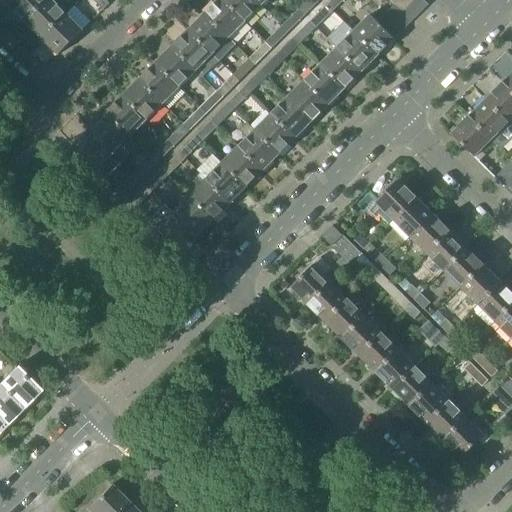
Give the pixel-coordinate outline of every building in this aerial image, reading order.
[(14,0),(8,6),(24,22),(46,0),(14,0)] [(46,0),(24,22),(41,38),(66,14),(51,0),(46,0)] [(92,0),(102,10),(103,10),(109,4),(104,0),(92,0)] [(221,0),(218,0),(203,15),(228,39),(244,22),(221,0)] [(253,0),(221,0),(244,22),(260,6),(253,0)] [(319,0),(307,0),(302,5),(308,12),(319,0)] [(331,0),(326,5),(332,12),(343,0),(331,0)] [(399,0),(394,5),(403,14),(416,0),(399,0)] [(422,0),(416,0),(403,14),(411,22),(428,5),(422,0)] [(332,12),(326,5),(314,17),(320,24),(332,12)] [(394,5),(386,14),(403,31),(411,22),(403,14),(394,5)] [(66,14),(41,38),(58,56),(82,31),(66,14)] [(293,14),(281,27),(287,33),(300,20),(293,14)] [(386,14),(377,22),(394,39),(403,31),(386,14)] [(187,31),(212,55),(219,62),(235,46),(228,39),(203,15),(187,31)] [(370,15),(353,32),(378,56),(394,39),(377,22),(370,15)] [(305,26),(294,38),(300,44),(312,32),(305,26)] [(287,33),(281,27),(270,38),(276,44),(287,33)] [(187,31),(171,48),(195,71),(212,55),(187,31)] [(353,32),(337,48),(361,72),(378,56),(353,32)] [(300,44),(294,38),(282,50),(288,56),(300,44)] [(261,47),(249,59),(255,65),(267,53),(261,47)] [(171,48),(155,64),(179,88),(195,71),(171,48)] [(337,48),(320,66),(344,89),(361,72),(337,48)] [(255,65),(249,59),(237,71),(243,77),(255,65)] [(273,59),(261,71),(267,77),(279,65),(273,59)] [(155,64),(138,80),(162,104),(179,88),(155,64)] [(320,66),(304,82),(328,106),(344,89),(320,66)] [(267,77),(261,71),(249,83),(255,89),(267,77)] [(502,83),(502,84),(511,93),(511,73),(507,78),(508,79),(503,83),(502,82),(502,83)] [(138,80),(122,97),(146,121),(162,104),(138,80)] [(228,80),(216,92),(222,98),(234,86),(228,80)] [(304,82),(287,98),(311,122),(328,106),(304,82)] [(485,100),(485,101),(511,128),(511,93),(502,84),(490,95),(491,96),(486,100),(485,99),(485,100)] [(222,98),(216,92),(204,104),(210,110),(222,98)] [(240,92),(228,104),(234,110),(246,98),(240,92)] [(122,97),(105,113),(130,137),(146,121),(122,97)] [(287,98),(271,114),(295,138),(311,122),(287,98)] [(468,117),(468,118),(490,141),(492,139),(502,150),(511,139),(511,128),(485,101),(473,112),(474,113),(469,117),(468,116),(468,117)] [(234,110),(228,104),(216,116),(222,122),(234,110)] [(105,113),(89,130),(113,154),(130,137),(105,113)] [(195,113),(183,125),(189,131),(201,119),(195,113)] [(271,114),(255,131),(279,154),(295,138),(271,114)] [(490,141),(468,118),(456,129),(457,130),(452,134),(451,133),(451,134),(470,153),(469,154),(474,158),(475,157),(474,157),(490,141)] [(248,138),(239,147),(263,171),(279,154),(255,131),(247,122),(239,130),(248,138)] [(189,131),(183,125),(171,137),(177,143),(189,131)] [(207,125),(195,137),(201,143),(213,131),(207,125)] [(113,154),(89,130),(73,146),(96,170),(113,154)] [(201,143),(195,137),(183,148),(189,155),(201,143)] [(163,145),(151,157),(157,163),(169,151),(163,145)] [(239,147),(222,164),(246,188),(263,171),(239,147)] [(157,163),(151,157),(138,170),(145,175),(157,163)] [(174,157),(162,169),(168,175),(180,163),(174,157)] [(222,164),(206,180),(230,204),(246,188),(222,164)] [(168,175),(162,169),(150,181),(156,187),(168,175)] [(198,187),(189,196),(213,220),(230,204),(206,180),(200,175),(193,182),(198,187)] [(130,178),(118,190),(124,196),(136,184),(130,178)] [(375,203),(392,221),(416,197),(415,197),(403,185),(403,186),(399,181),(400,180),(399,180),(379,199),(375,203)] [(511,181),(510,180),(504,186),(503,186),(503,187),(511,195),(511,181)] [(129,202),(135,208),(148,196),(142,190),(129,202)] [(189,196),(172,213),(196,237),(213,220),(189,196)] [(392,221),(409,237),(432,214),(420,203),(416,198),(417,197),(416,197),(392,221)] [(196,237),(172,213),(156,230),(180,254),(196,237)] [(409,237),(426,255),(449,232),(450,231),(449,231),(437,219),(437,220),(433,215),(433,214),(432,214),(409,237)] [(307,305),(307,306),(331,282),(354,259),(360,253),(342,235),(340,238),(333,231),(326,238),(333,245),(331,247),(342,258),(324,275),(314,265),(290,288),(291,289),(291,288),(303,300),(308,305),(307,305)] [(426,255),(443,271),(466,248),(454,236),(449,232),(426,255)] [(354,240),(363,250),(370,243),(361,234),(354,240)] [(443,271),(460,289),(484,265),(483,265),(471,253),(471,254),(467,249),(467,248),(466,248),(443,271)] [(371,258),(380,267),(387,260),(378,251),(371,258)] [(354,259),(371,276),(377,270),(360,253),(354,259)] [(387,260),(380,267),(389,276),(396,269),(387,260)] [(460,289),(477,305),(500,282),(488,270),(488,271),(484,266),(484,265),(460,289)] [(371,276),(388,293),(394,287),(377,270),(371,276)] [(320,317),(324,321),(347,298),(331,282),(307,306),(308,306),(308,305),(320,318),(320,317)] [(477,305),(494,323),(511,304),(511,294),(505,287),(505,288),(501,283),(501,282),(500,282),(477,305)] [(405,292),(414,301),(421,294),(412,285),(405,292)] [(388,293),(405,310),(411,304),(394,287),(388,293)] [(421,294),(414,301),(423,310),(430,303),(421,294)] [(341,340),(365,316),(347,298),(324,321),(325,322),(324,323),(325,323),(337,335),(337,334),(342,339),(341,340)] [(411,304),(405,310),(414,319),(420,313),(411,304)] [(511,304),(494,323),(511,339),(511,338),(511,304)] [(358,357),(382,333),(365,316),(341,340),(342,340),(354,352),(354,351),(359,356),(358,357)] [(439,325),(448,334),(454,328),(445,319),(439,325)] [(435,348),(439,344),(445,338),(428,321),(418,331),(435,348)] [(454,328),(448,334),(457,343),(463,337),(454,328)] [(371,368),(376,373),(399,350),(382,333),(358,357),(359,357),(371,369),(371,368)] [(445,338),(439,344),(447,353),(454,347),(445,338)] [(388,385),(393,390),(416,367),(399,350),(376,373),(375,374),(376,374),(388,386),(388,385)] [(473,360),(482,369),(489,362),(480,353),(473,360)] [(489,362),(482,369),(491,378),(498,371),(489,362)] [(464,369),(473,378),(479,372),(470,363),(464,369)] [(405,402),(410,407),(433,384),(416,367),(393,390),(392,391),(393,391),(405,402)] [(0,387),(22,409),(22,408),(38,393),(39,392),(14,368),(13,368),(14,369),(0,382),(0,387)] [(479,372),(473,378),(482,387),(488,381),(479,372)] [(511,380),(508,377),(500,385),(499,385),(511,398),(511,380)] [(422,419),(427,424),(450,401),(433,384),(410,407),(409,408),(410,408),(410,407),(422,419)] [(0,419),(6,425),(21,409),(22,409),(0,387),(0,419)] [(487,397),(495,405),(505,415),(511,408),(511,404),(496,389),(487,397)] [(443,441),(443,442),(467,418),(450,401),(427,424),(426,425),(427,425),(439,436),(444,441),(443,441)] [(467,418),(443,442),(444,441),(456,453),(461,458),(460,458),(461,459),(480,440),(491,430),(483,422),(477,428),(467,418)] [(85,510),(87,511),(117,511),(127,503),(109,486),(85,510)] [(117,511),(135,511),(127,503),(117,511)]
